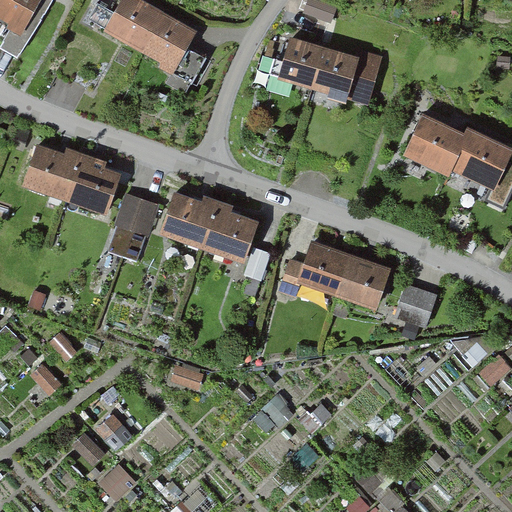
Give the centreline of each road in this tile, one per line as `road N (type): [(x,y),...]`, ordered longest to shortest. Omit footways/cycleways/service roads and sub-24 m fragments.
road 1 (residential): [(206,171),(460,265),(511,296)]
road 2 (unknown): [(128,328),(133,353),(268,511)]
road 3 (unknown): [(354,334),(511,497)]
road 4 (residential): [(0,89),(41,112),(206,171)]
road 5 (residential): [(206,171),(254,38),(283,0)]
road 6 (track): [(0,462),(123,377)]
